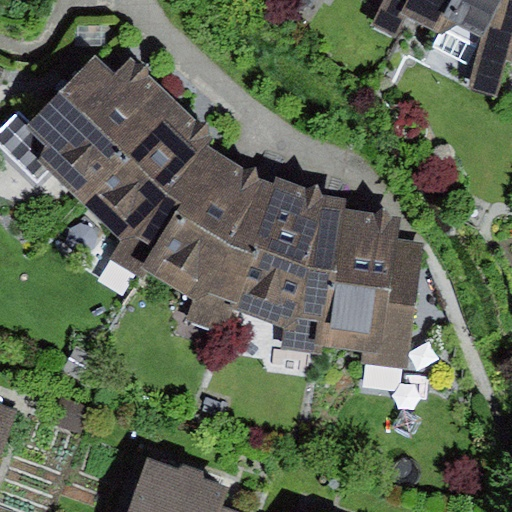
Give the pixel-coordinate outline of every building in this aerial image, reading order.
[(388,0),(375,28),(397,38),(407,20),(418,0),(388,0)] [(511,0),(418,0),(407,20),(440,37),(458,29),(483,42),(471,93),(495,103),(505,63),(511,32),(511,0)] [(114,79),(100,62),(34,129),(19,114),(0,137),(0,148),(37,187),(50,174),(75,197),(165,96),(131,62),(114,79)] [(215,138),(165,96),(75,197),(121,242),(112,261),(133,276),(138,268),(207,152),(215,138)] [(278,193),(207,152),(138,268),(188,297),(179,318),(229,339),(239,317),(278,193)] [(282,183),(278,193),(239,317),(286,333),(283,352),(326,355),(327,349),(349,214),(350,203),(282,183)] [(399,220),(349,214),(327,349),(364,354),(361,366),(409,371),(427,247),(397,242),(399,220)] [(0,466),(18,415),(0,408),(0,466)] [(226,511),(233,493),(151,464),(138,502),(134,511),(226,511)]
